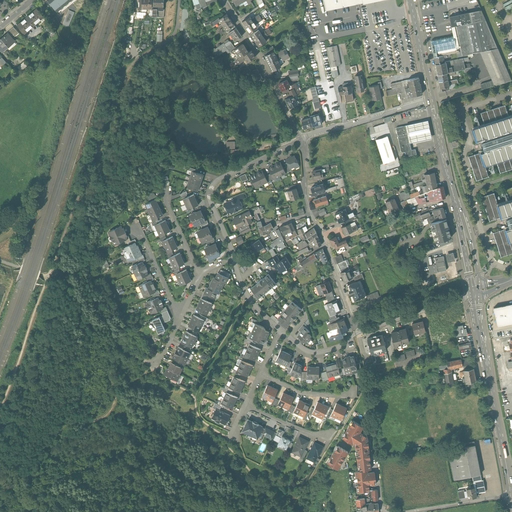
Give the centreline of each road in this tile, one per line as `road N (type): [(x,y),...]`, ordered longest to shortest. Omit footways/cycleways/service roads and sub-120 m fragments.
road 1 (track): [(138,57),(121,79),(51,268)]
road 2 (track): [(36,511),(12,484),(15,468),(64,427),(108,416),(109,359)]
road 3 (primary): [(511,496),(475,293)]
road 4 (primary): [(475,293),(431,101)]
road 5 (residential): [(302,138),(210,189),(233,259)]
road 6 (residential): [(224,0),(302,138)]
road 7 (track): [(46,277),(0,409)]
road 8 (residential): [(431,101),(302,138)]
road 9 (residential): [(310,213),(359,330)]
road 10 (residential): [(359,330),(475,293)]
